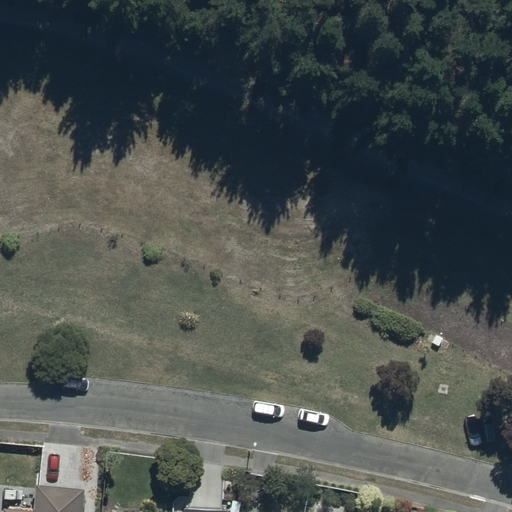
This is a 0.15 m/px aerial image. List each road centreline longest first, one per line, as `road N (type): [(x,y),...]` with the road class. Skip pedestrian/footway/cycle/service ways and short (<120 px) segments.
road 1 (track): [(511,201),(214,73),(0,2)]
road 2 (residential): [(511,488),(322,439),(0,402)]
